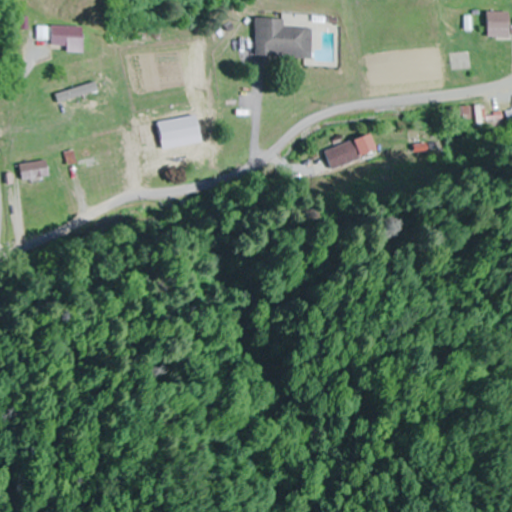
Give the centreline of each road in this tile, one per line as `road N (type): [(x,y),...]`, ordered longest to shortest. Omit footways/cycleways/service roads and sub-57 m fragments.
road 1 (residential): [(0,257),(136,196),(235,178),(335,111),(511,82)]
road 2 (residential): [(0,220),(9,89)]
